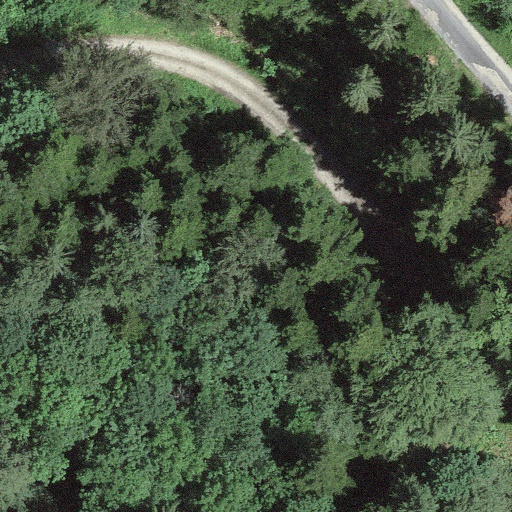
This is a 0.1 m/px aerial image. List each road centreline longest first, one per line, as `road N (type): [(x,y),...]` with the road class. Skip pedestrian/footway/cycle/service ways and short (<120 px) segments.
road 1 (track): [(0,76),(105,57),(167,61),(216,81),(283,123),(340,182),(511,388)]
road 2 (track): [(511,95),(426,0)]
